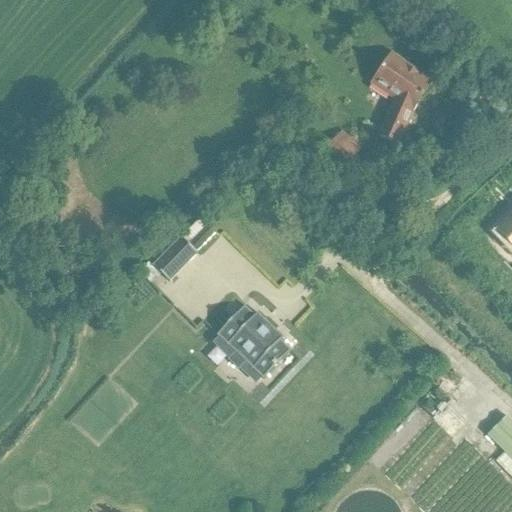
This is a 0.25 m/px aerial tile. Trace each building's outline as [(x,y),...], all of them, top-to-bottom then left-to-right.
[(377,137),(397,145),(411,114),(430,83),(391,56),(371,86),(393,101),(377,137)] [(340,136),(325,152),(342,168),(357,152),(340,136)] [(511,218),(497,233),(503,240),(500,243),(506,249),(510,246),(511,248),(511,218)] [(209,232),(199,222),(182,239),(192,249),(209,232)] [(197,256),(180,239),(151,267),(168,284),(197,256)] [(262,382),(290,352),(289,351),(280,343),(283,339),(282,339),(281,339),(257,316),(258,316),(257,315),(254,318),(244,309),(245,309),(244,308),(216,338),(217,339),(217,338),(234,355),(227,362),(237,371),(244,364),(261,380),(261,381),(262,382)] [(486,436),(511,462),(511,424),(505,418),(486,436)] [(394,511),(393,510),(390,506),(385,502),(380,499),(370,496),(364,496),(358,497),(352,501),(348,503),(343,508),(340,511),(394,511)]
